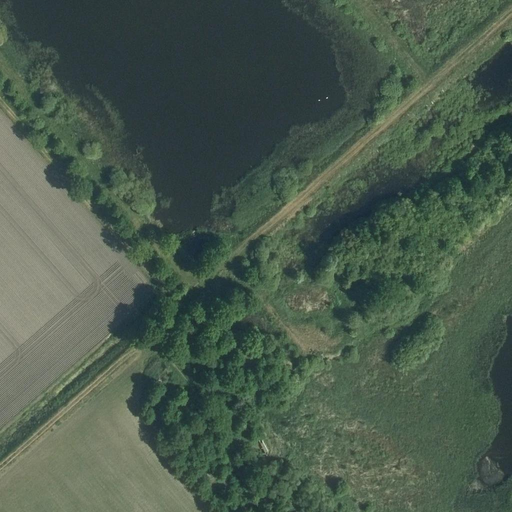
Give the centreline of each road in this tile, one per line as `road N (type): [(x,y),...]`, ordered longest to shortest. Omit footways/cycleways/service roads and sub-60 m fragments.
road 1 (track): [(423,84),(224,267)]
road 2 (track): [(351,0),(423,84),(511,9)]
